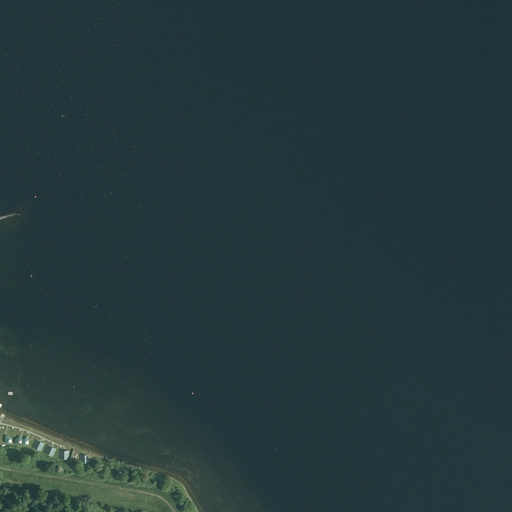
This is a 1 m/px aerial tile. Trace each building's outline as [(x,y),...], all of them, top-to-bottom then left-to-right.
[(28,437),(26,436),(25,437),(22,439),(22,438),(19,436),(18,437),(15,438),(15,442),(18,445),(21,443),(24,446),(28,444),(28,440),(29,438),(28,437)] [(36,439),(32,447),(41,451),(45,443),(40,441),(36,439)] [(52,446),(48,445),(44,452),(53,457),(56,449),(52,446)] [(64,450),(59,450),(59,459),(69,459),(69,451),(64,450)] [(79,455),(79,464),(89,464),(90,455),(79,455)]
